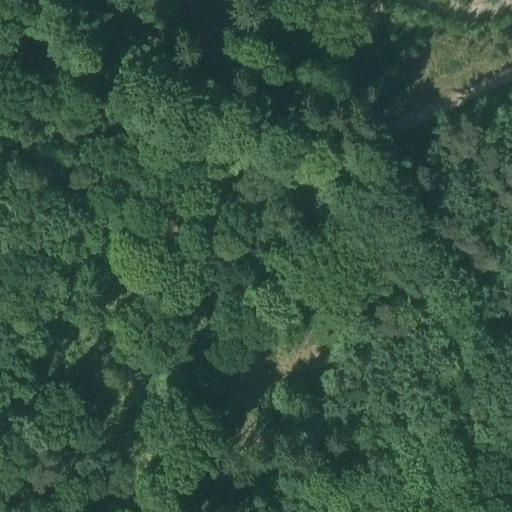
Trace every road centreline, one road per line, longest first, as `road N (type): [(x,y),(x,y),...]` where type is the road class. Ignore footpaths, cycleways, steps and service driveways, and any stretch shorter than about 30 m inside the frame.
road 1 (track): [(0,325),(350,148)]
road 2 (track): [(350,148),(36,0)]
road 3 (track): [(350,148),(511,72)]
